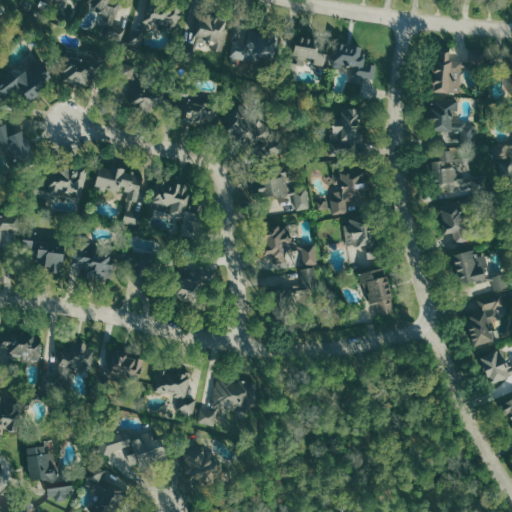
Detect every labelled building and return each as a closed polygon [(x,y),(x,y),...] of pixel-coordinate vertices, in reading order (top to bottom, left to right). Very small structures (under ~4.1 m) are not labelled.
[(113,23),(119,0),(92,0),(90,10),(106,15),(99,37),(121,43),(126,28),(113,23)] [(143,22),(175,33),(182,12),(150,1),(143,22)] [(199,18),(197,42),(213,44),(213,50),(224,51),(227,20),(199,18)] [(232,40),(227,61),(243,65),(245,56),(272,62),(279,33),(249,26),(245,43),(232,40)] [(291,57),(295,33),(328,38),(324,67),(314,65),(310,58),(306,57),(304,62),(297,62),(291,57)] [(337,43),(333,65),(340,66),(341,61),(354,63),(352,80),(359,81),(360,76),(373,78),(375,64),(363,62),(364,55),(359,54),(360,46),(337,43)] [(434,45),(432,91),(460,92),(461,67),(485,69),(486,48),(468,47),(467,60),(448,58),(449,46),(434,45)] [(61,81),(90,87),(95,60),(77,57),(77,52),(67,50),(61,81)] [(0,101),(20,91),(26,101),(49,88),(37,67),(21,76),(18,70),(0,80),(0,101)] [(149,117),(160,98),(136,83),(125,102),(149,117)] [(210,104),(200,102),(201,97),(181,94),(177,120),(206,125),(210,104)] [(432,98),(431,128),(462,129),(462,141),(474,141),(474,123),(466,123),(466,120),(450,119),(450,109),(456,109),(456,99),(432,98)] [(222,127),(273,164),(288,142),(237,106),(222,127)] [(327,157),(328,131),(332,131),(332,125),(342,125),(343,111),(349,112),(349,108),(362,108),(361,158),(327,157)] [(24,130),(12,135),(7,124),(0,126),(0,145),(9,168),(35,158),(24,130)] [(494,158),(493,143),(511,141),(511,145),(507,146),(507,157),(494,158)] [(430,151),(431,183),(442,183),(448,190),(469,185),(472,195),(493,190),(489,172),(463,178),(462,174),(456,171),(452,166),(451,150),(430,151)] [(511,179),(502,181),(499,159),(511,157),(511,179)] [(81,200),(87,176),(44,165),(36,202),(58,207),(61,195),(81,200)] [(140,226),(145,204),(138,203),(143,174),(99,165),(95,188),(129,194),(123,223),(140,226)] [(332,213),(330,200),(334,199),(334,191),(341,190),(340,182),(333,182),(332,169),(362,168),(366,196),(346,200),(347,212),(332,213)] [(308,188),(296,190),(295,177),(288,178),(287,170),(257,174),(261,199),(295,194),(297,210),(310,208),(308,188)] [(188,185),(163,184),(163,196),(153,196),(152,213),(186,214),(188,185)] [(435,203),(442,234),(452,232),(454,242),(468,239),(465,227),(480,223),(485,242),(499,239),(494,218),(478,217),(472,197),(435,203)] [(197,239),(204,217),(185,210),(182,219),(183,219),(179,233),(197,239)] [(380,254),(368,256),(366,242),(345,244),(343,231),(350,230),(348,216),(374,213),(380,254)] [(0,263),(2,264),(4,247),(13,248),(15,224),(1,223),(0,232),(0,231),(0,263)] [(265,256),(273,255),(274,261),(287,260),(285,246),(292,245),(291,235),(298,234),(297,224),(262,228),(265,256)] [(63,272),(65,243),(39,241),(40,234),(24,233),(23,248),(38,249),(37,264),(55,266),(54,271),(63,272)] [(112,280),(116,258),(94,254),(96,246),(76,243),(71,272),(112,280)] [(302,264),(318,265),(318,246),(302,246),(302,264)] [(452,253),(459,283),(473,279),(476,282),(492,278),(495,289),(509,286),(505,271),(485,276),(483,268),(488,266),(485,254),(477,256),(475,247),(452,253)] [(302,269),(305,291),(320,288),(316,267),(302,269)] [(359,273),(368,304),(375,302),(379,316),(395,312),(383,267),(359,273)] [(174,297),(195,303),(200,282),(179,277),(174,297)] [(269,292),(271,319),(290,317),(288,290),(269,292)] [(477,299),(481,312),(469,316),(471,320),(466,322),(473,344),(493,338),(488,322),(499,318),(498,315),(509,312),(502,291),(477,299)] [(42,335),(12,333),(12,340),(2,339),(2,346),(0,345),(0,360),(40,363),(42,335)] [(94,371),(94,362),(101,363),(102,349),(85,348),(85,343),(58,342),(57,381),(69,382),(69,370),(94,371)] [(481,357),(491,380),(511,371),(511,364),(507,367),(500,349),(481,357)] [(142,377),(142,355),(109,354),(109,376),(142,377)] [(197,400),(185,397),(190,376),(166,370),(160,395),(175,399),(172,410),(193,415),(197,400)] [(248,382),(217,377),(212,407),(243,412),(248,382)] [(15,431),(17,417),(5,415),(8,396),(0,394),(0,430),(5,432),(6,430),(15,431)] [(511,394),(499,402),(511,426),(511,394)] [(216,424),(218,410),(201,408),(199,422),(216,424)] [(128,438),(127,432),(101,437),(105,462),(120,459),(124,479),(141,476),(139,463),(164,459),(160,433),(128,438)] [(26,447),(30,479),(46,477),(48,499),(67,497),(67,493),(74,492),(72,475),(58,476),(55,452),(46,453),(45,445),(26,447)] [(216,464),(214,451),(205,454),(203,448),(184,452),(189,471),(206,467),(208,477),(222,474),(219,464),(216,464)] [(113,511),(120,511),(130,482),(106,474),(108,467),(96,463),(91,478),(108,484),(100,508),(113,511)]
